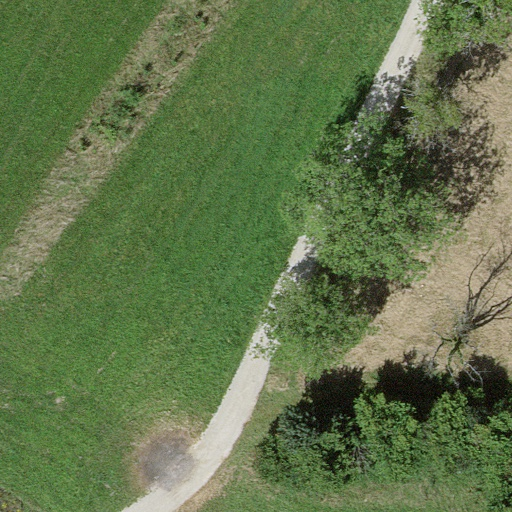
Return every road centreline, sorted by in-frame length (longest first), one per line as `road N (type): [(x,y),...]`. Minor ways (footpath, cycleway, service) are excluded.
road 1 (track): [(426,0),(225,428)]
road 2 (track): [(225,428),(419,407),(511,414)]
